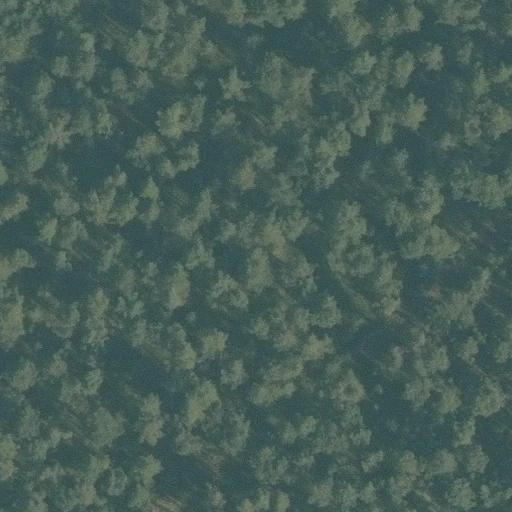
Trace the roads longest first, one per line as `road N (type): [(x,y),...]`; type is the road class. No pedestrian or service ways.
road 1 (track): [(167,511),(511,222)]
road 2 (track): [(0,90),(105,0)]
